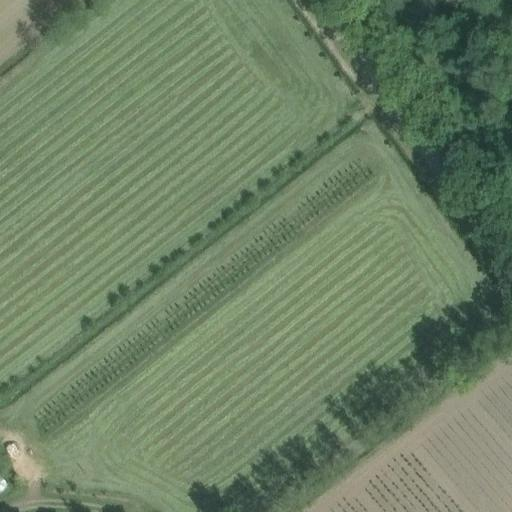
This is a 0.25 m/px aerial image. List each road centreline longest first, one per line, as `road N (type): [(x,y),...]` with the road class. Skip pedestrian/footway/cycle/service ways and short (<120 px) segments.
road 1 (unclassified): [(511,255),(323,0)]
road 2 (unknown): [(285,511),(511,342)]
